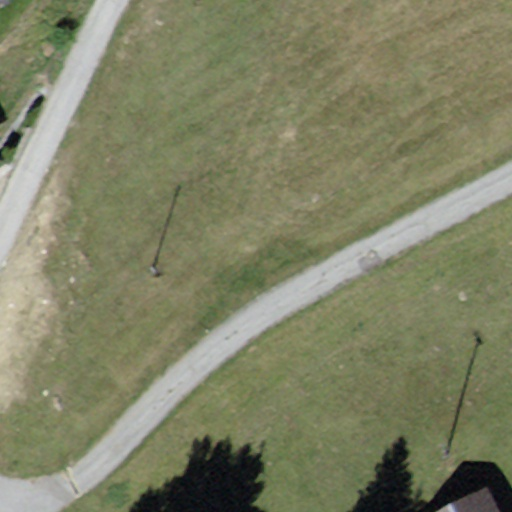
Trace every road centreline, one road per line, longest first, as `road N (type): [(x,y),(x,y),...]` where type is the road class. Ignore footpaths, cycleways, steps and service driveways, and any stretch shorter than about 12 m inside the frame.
road 1 (residential): [(0,486),(57,506),(121,480),(207,369),(258,328),(316,286),(511,180)]
road 2 (residential): [(122,0),(0,243)]
